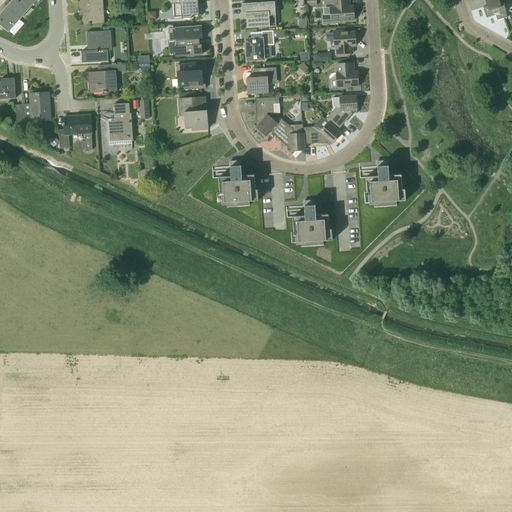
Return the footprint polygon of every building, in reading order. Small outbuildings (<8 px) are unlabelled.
[(30,8),(20,0),(12,0),(6,8),(19,20),(30,8)] [(82,11),(83,25),(100,24),(98,0),(78,0),(79,11),(82,11)] [(171,0),(171,5),(174,5),(175,17),(182,17),(182,19),(192,19),(191,17),(198,16),(198,17),(201,16),(200,4),(198,4),(197,0),(171,0)] [(350,10),(349,0),(332,0),(333,4),(330,5),(330,8),(322,8),(323,16),(323,24),(343,23),(342,22),(354,21),(354,16),(354,15),(354,12),(353,11),(353,10),(350,10)] [(497,21),(508,18),(506,12),(503,4),(507,3),(505,0),(484,0),(487,7),(483,8),(486,18),(495,16),(497,21)] [(276,27),(275,12),(275,2),(242,4),(242,14),(246,14),(247,29),(276,27)] [(0,14),(0,25),(8,33),(19,20),(6,8),(0,14)] [(307,19),(298,20),(299,29),(307,28),(307,19)] [(175,55),(175,57),(202,55),(201,45),(200,45),(199,39),(202,39),(201,26),(175,28),(175,31),(169,31),(169,41),(170,56),(175,55)] [(271,45),(274,45),(273,31),(261,32),(262,39),(245,40),(246,45),(244,45),(245,53),(246,53),(247,61),(264,60),(263,53),(271,52),(271,45)] [(355,37),(355,32),(343,33),(343,31),(333,31),(334,48),(335,48),(336,55),(353,54),(352,43),(355,43),(355,42),(356,41),(356,38),(355,37)] [(82,63),(108,61),(106,32),(87,33),(88,45),(90,45),(90,51),(82,52),(82,63)] [(308,52),(300,53),(300,61),(309,61),(308,52)] [(150,63),(138,63),(139,68),(143,72),(150,72),(150,63)] [(107,92),(117,92),(116,72),(126,71),(125,64),(99,66),(99,72),(89,73),(90,93),(103,92),(103,93),(107,93),(107,92)] [(177,65),(178,80),(183,80),(184,90),(206,89),(205,76),(202,76),(202,73),(196,74),(196,64),(177,65)] [(304,73),(309,68),(303,64),(299,69),(304,73)] [(358,87),(357,76),(354,76),(353,64),(336,65),(337,73),(336,73),(337,90),(347,89),(347,87),(358,87)] [(277,84),(276,68),(254,69),(254,78),(246,78),(247,94),(268,93),(267,85),(277,84)] [(0,99),(15,98),(14,78),(1,79),(1,82),(0,82),(0,99)] [(31,104),(23,105),(24,130),(33,129),(32,122),(52,121),(50,92),(39,93),(39,92),(36,92),(37,93),(30,93),(31,104)] [(186,117),(187,130),(208,129),(207,111),(205,111),(204,97),(179,99),(180,118),(186,117)] [(278,97),(255,99),(255,100),(256,100),(256,106),(255,106),(256,122),(257,122),(260,123),(256,128),(266,137),(271,132),(277,124),(280,120),(273,114),(272,105),(279,104),(278,97)] [(329,123),(337,130),(352,114),(351,114),(351,111),(357,111),(356,97),(339,98),(340,107),(335,108),(324,120),(328,123),(329,123)] [(141,120),(150,119),(148,100),(139,101),(141,120)] [(110,138),(110,146),(133,144),(131,114),(130,114),(129,104),(114,105),(114,115),(116,115),(116,123),(112,123),(113,138),(110,138)] [(17,130),(24,130),(23,105),(15,106),(16,122),(12,122),(13,128),(17,130)] [(59,142),(59,148),(69,148),(68,135),(85,134),(85,141),(83,142),(83,150),(92,150),(90,115),(64,117),(64,123),(63,123),(63,125),(64,125),(64,130),(58,130),(59,142)] [(277,124),(271,132),(275,136),(275,137),(287,147),(287,146),(290,146),(290,151),(305,150),(304,150),(304,145),(303,134),(302,128),(302,125),(288,126),(281,119),(280,120),(277,124)] [(303,134),(304,145),(311,144),(311,145),(326,144),(326,143),(328,141),(332,144),(341,134),(337,130),(329,123),(328,123),(322,130),(318,127),(302,128),(303,134)] [(49,143),(53,147),(59,141),(55,137),(49,143)] [(254,175),(242,176),(241,161),(230,162),(231,177),(218,178),(219,193),(217,193),(218,204),(227,203),(227,208),(249,206),(249,202),(258,201),(258,190),(255,190),(254,175)] [(365,204),(397,202),(406,201),(405,190),(403,190),(402,175),(389,176),(388,161),(377,162),(378,177),(366,177),(367,192),(364,193),(365,204)] [(328,215),(316,216),(315,201),(304,201),(305,216),(293,217),(294,232),(291,232),(292,243),(332,241),(332,230),(329,230),(328,215)]
